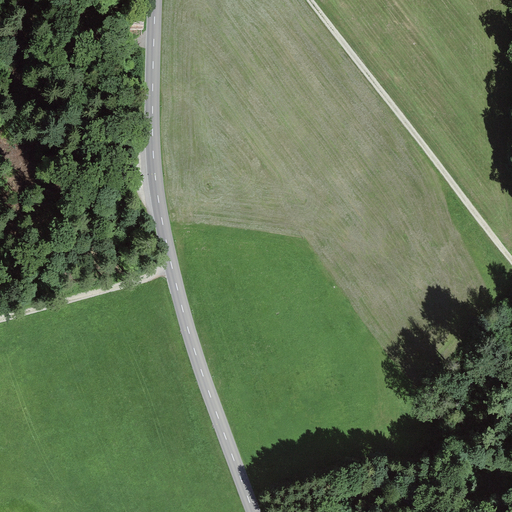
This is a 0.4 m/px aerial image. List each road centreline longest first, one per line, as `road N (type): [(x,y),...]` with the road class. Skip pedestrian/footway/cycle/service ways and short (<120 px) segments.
road 1 (tertiary): [(252,511),(201,370),(160,214),(155,0)]
road 2 (track): [(308,0),(511,262)]
road 3 (track): [(0,320),(171,269)]
